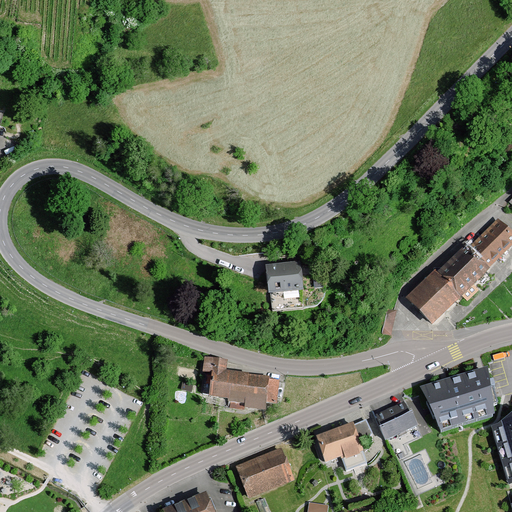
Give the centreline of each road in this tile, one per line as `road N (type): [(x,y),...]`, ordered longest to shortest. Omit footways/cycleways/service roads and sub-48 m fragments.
road 1 (tertiary): [(511,35),(369,178),(296,226),(250,235),(203,230),(82,172),(49,165),(20,175),(0,209)]
road 2 (tertiary): [(0,230),(25,271),(60,293),(202,344),(303,367),(400,350),(422,366)]
road 3 (secondary): [(113,511),(185,467),(422,366)]
